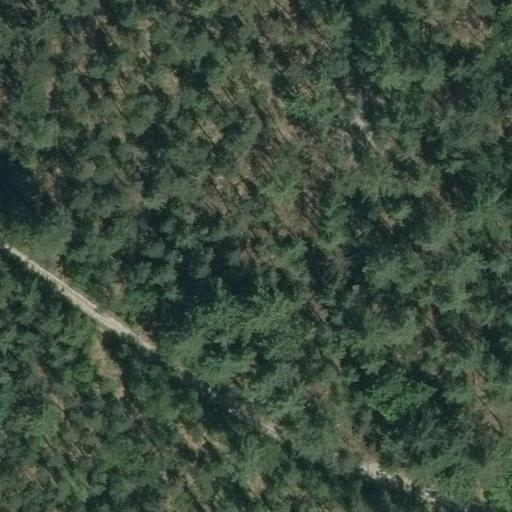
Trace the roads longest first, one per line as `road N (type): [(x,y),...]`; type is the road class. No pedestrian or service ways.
road 1 (track): [(0,248),(218,400),(362,472),(477,511)]
road 2 (track): [(63,289),(48,0)]
